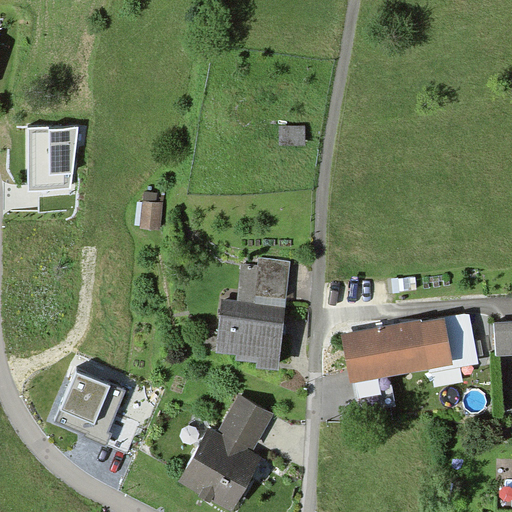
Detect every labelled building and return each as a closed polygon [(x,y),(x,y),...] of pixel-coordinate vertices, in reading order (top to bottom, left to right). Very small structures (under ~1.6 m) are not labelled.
[(76,129),(30,130),(30,189),(69,187),(76,129)] [(160,228),(162,201),(139,199),(137,225),(160,228)] [(241,261),(236,298),(284,303),(289,260),(258,257),(257,263),(241,261)] [(236,298),(222,296),(216,345),(255,349),(254,361),(277,364),(284,303),(236,298)] [(425,316),(344,331),(354,356),(359,376),(437,364),(425,316)] [(511,318),(498,320),(505,392),(511,391),(511,318)] [(122,392),(76,374),(57,421),(103,439),(122,392)] [(206,419),(175,476),(230,506),(259,452),(248,447),(269,409),(237,392),(218,426),(206,419)]
